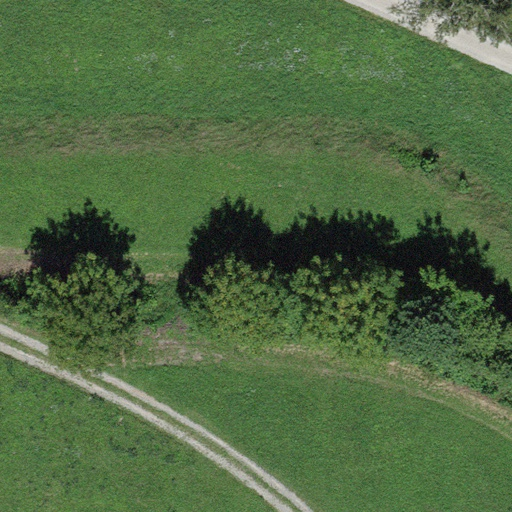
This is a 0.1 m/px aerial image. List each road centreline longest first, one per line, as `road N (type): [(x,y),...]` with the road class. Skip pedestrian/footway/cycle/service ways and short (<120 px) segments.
road 1 (track): [(0,342),(175,425),(289,511)]
road 2 (track): [(354,0),(511,69)]
